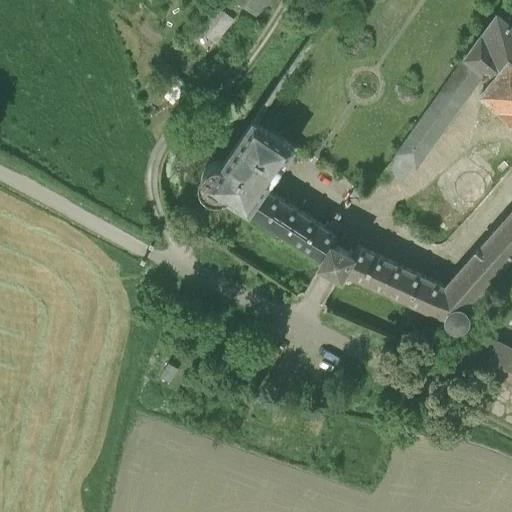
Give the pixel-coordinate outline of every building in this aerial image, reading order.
[(240,0),(258,14),(268,0),(240,0)] [(234,17),(218,5),(200,28),(216,40),(234,17)] [(496,66),(504,73),(511,64),(511,6),(476,49),(496,66)] [(429,160),(496,66),(476,49),(409,146),(425,157),(429,160)] [(511,64),(504,73),(495,84),(511,97),(511,64)] [(360,265),(459,312),(459,315),(461,319),(463,321),(465,323),(468,324),(471,325),(475,324),(479,323),(481,321),(483,318),(484,316),(485,313),(484,310),(483,307),(482,304),(480,302),(511,265),(511,218),(458,280),(360,234),(280,178),(307,139),(269,111),(236,157),(231,156),(225,157),(220,159),(216,164),(213,169),(213,174),(213,179),(215,184),(219,188),(224,191),(229,192),(235,192),(242,188),(335,251),(332,257),(343,264),(357,271),(360,265)] [(411,176),(425,157),(409,146),(396,165),(411,176)] [(511,339),(505,335),(491,362),(511,372),(511,339)]
